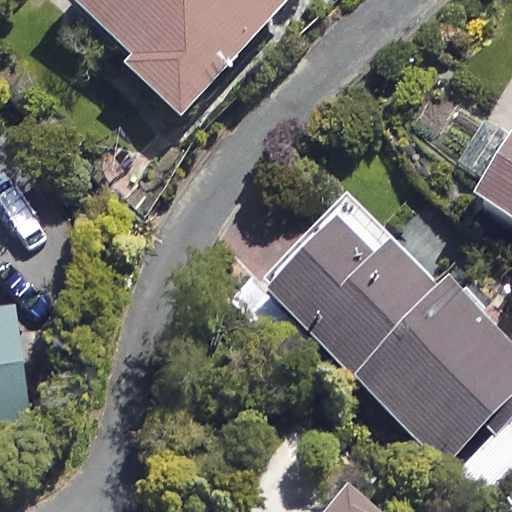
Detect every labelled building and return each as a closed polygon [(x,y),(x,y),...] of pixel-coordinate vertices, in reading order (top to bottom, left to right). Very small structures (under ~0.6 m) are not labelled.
[(66,0),(59,8),(123,66),(116,74),(174,126),(288,1),(286,0),(66,0)] [(511,139),(510,140),(468,207),(511,235),(511,139)] [(511,356),(349,209),(261,306),(487,511),(511,482),(511,356)] [(0,316),(0,450),(27,448),(13,315),(0,316)] [(352,511),(342,503),(333,511),(352,511)]
